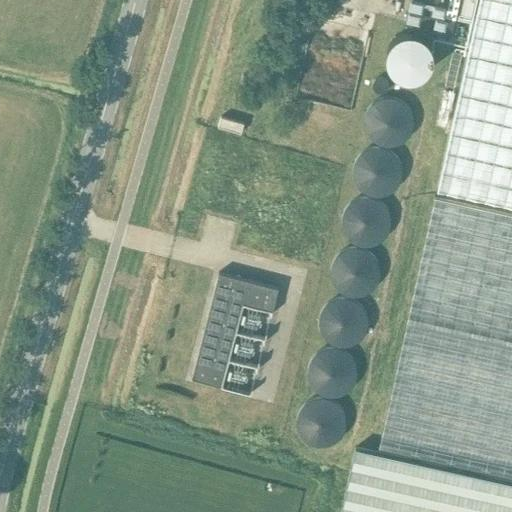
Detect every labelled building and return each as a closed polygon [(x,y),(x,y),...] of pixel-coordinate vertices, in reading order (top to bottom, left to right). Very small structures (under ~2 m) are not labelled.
[(411,0),(407,20),(452,31),(459,0),(411,0)] [(511,0),(478,0),(479,0),(435,194),(511,210),(511,0)] [(511,215),(434,198),(378,448),(511,477),(511,215)] [(235,330),(242,302),(272,309),(278,288),(218,272),(191,378),(221,386),(228,358),(235,330)] [(340,511),(511,511),(511,483),(355,447),(340,511)]
